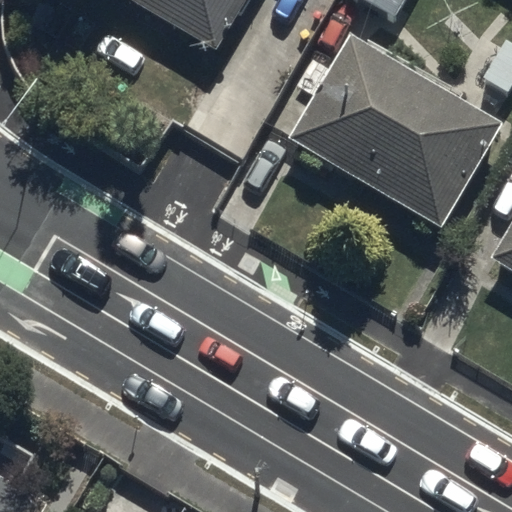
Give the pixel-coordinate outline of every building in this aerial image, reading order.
[(124,0),(122,5),(224,65),(262,0),(124,0)] [(356,0),(400,26),(415,0),(356,0)] [(291,153),(441,241),(503,136),(353,47),(291,153)] [(511,236),(491,272),(511,284),(511,236)] [(0,511),(24,511),(0,497),(0,511)]
